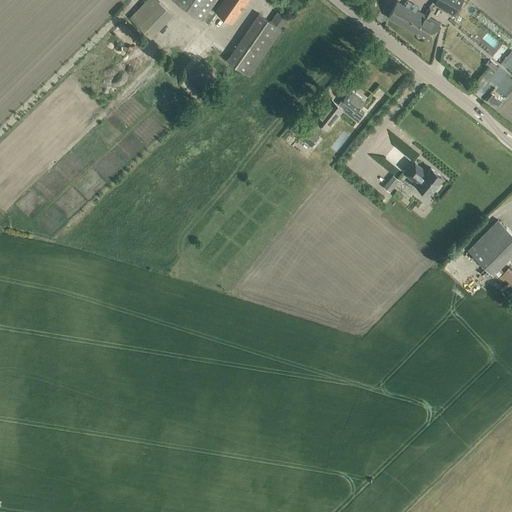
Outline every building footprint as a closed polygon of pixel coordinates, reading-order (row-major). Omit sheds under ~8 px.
[(172,11),(159,0),(145,0),(130,17),(150,35),(172,11)] [(175,0),(203,20),(217,0),(175,0)] [(248,0),(223,0),(216,11),(232,23),(248,0)] [(436,0),(436,1),(450,9),(452,5),(458,9),(463,0),(436,0)] [(415,32),(425,14),(417,10),(416,11),(397,1),(388,17),(415,32)] [(430,41),(440,23),(429,17),(434,9),(429,6),(425,14),(415,32),(430,41)] [(248,76),(283,27),(288,19),(278,11),(271,21),(259,13),(254,21),(227,60),(248,76)] [(498,67),(493,62),(489,59),(484,65),(493,73),(498,67)] [(201,63),(186,78),(202,95),(218,79),(201,63)] [(356,110),(365,99),(352,89),(343,99),(343,100),(339,105),(332,99),(315,120),(327,130),(343,109),(344,109),(348,104),(356,110)] [(501,102),(491,94),(486,100),(496,108),(501,102)] [(297,119),(289,129),(293,132),(300,137),(309,145),(317,135),(307,128),(301,122),(297,119)] [(428,195),(443,177),(431,167),(427,171),(415,162),(406,174),(417,183),(416,185),(428,195)] [(511,233),(498,219),(491,226),(468,249),(493,274),(511,254),(511,233)] [(511,284),(511,269),(509,266),(501,274),(511,285),(511,284)]
